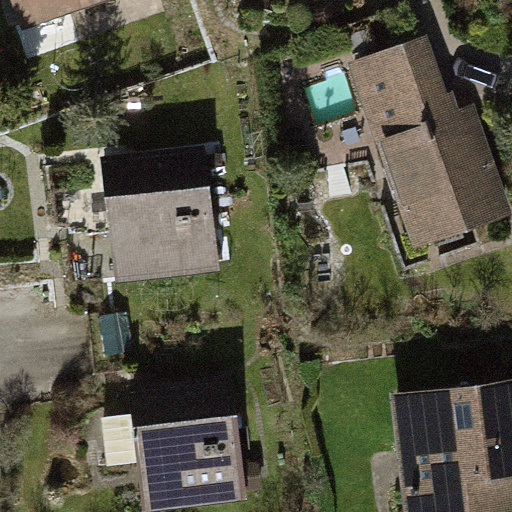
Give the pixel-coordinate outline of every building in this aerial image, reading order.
[(163,0),(29,0),(42,44),(166,8),(163,0)] [(511,183),(467,47),(373,78),(433,261),(511,235),(511,183)] [(228,167),(117,176),(128,295),(239,285),(228,167)] [(261,511),(252,400),(148,408),(157,511),(261,511)] [(511,511),(511,401),(409,408),(415,511),(511,511)]
